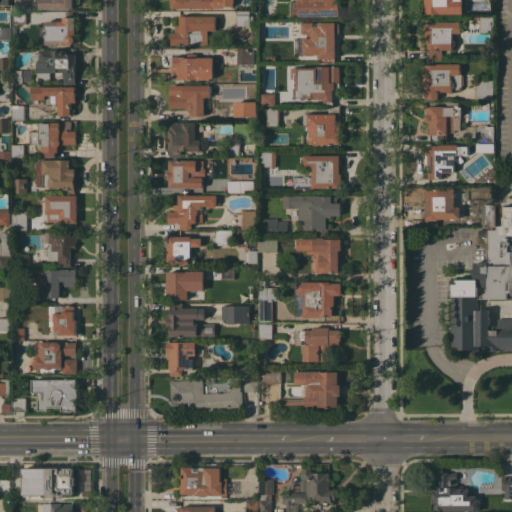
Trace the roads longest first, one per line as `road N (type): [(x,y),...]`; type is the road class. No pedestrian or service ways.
road 1 (residential): [(385,0),(384,511)]
road 2 (secondary): [(110,0),(110,437)]
road 3 (secondary): [(134,437),(134,0)]
road 4 (secondary): [(287,437),(134,437)]
